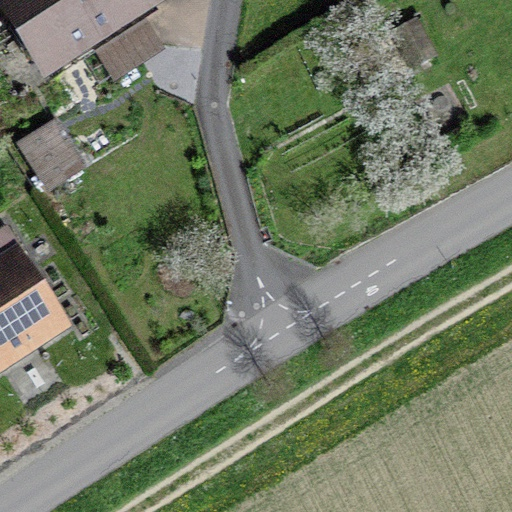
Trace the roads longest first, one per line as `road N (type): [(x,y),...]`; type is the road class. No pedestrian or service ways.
road 1 (track): [(511,292),(140,511)]
road 2 (residential): [(234,0),(219,110),(273,332)]
road 3 (residential): [(273,332),(1,511)]
road 4 (residential): [(511,187),(273,332)]
